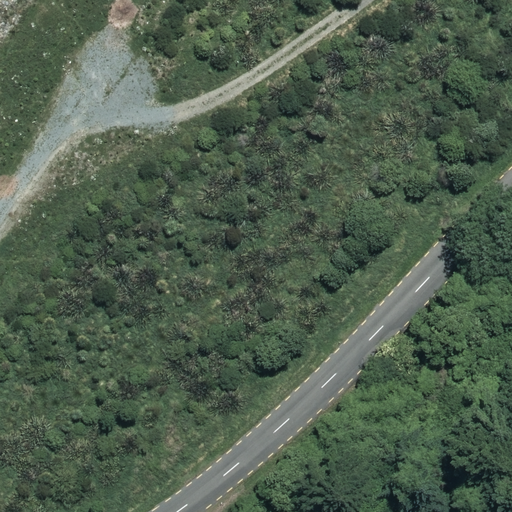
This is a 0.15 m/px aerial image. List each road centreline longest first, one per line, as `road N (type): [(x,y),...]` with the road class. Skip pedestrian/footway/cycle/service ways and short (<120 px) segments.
road 1 (unclassified): [(179,511),(265,442),(511,192)]
road 2 (track): [(0,230),(29,203),(267,68),(363,0)]
road 3 (track): [(84,0),(98,31),(95,78),(29,203)]
